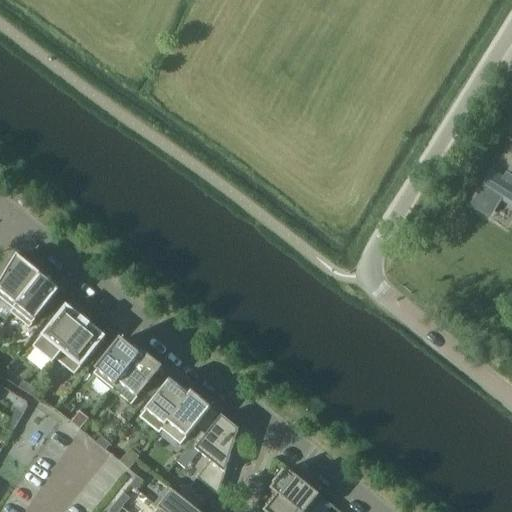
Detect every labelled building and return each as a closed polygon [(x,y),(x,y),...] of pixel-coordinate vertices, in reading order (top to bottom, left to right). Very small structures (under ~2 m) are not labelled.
[(492,172),(471,206),(486,215),(498,197),(511,206),(511,184),(511,182),(511,177),(506,174),(503,179),(492,172)] [(17,257),(0,285),(0,298),(13,309),(10,313),(41,276),(18,257),(18,258),(17,257)] [(10,313),(30,329),(60,292),(59,291),(59,290),(41,276),(10,313)] [(55,360),(86,321),(82,318),(81,318),(79,317),(68,307),(67,308),(66,307),(33,348),(52,364),(56,360),(55,360)] [(86,321),(55,360),(56,360),(74,375),(104,338),(103,337),(104,337),(92,327),(90,326),(91,325),(86,321)] [(112,390),(142,353),(139,355),(122,341),(122,342),(121,341),(93,374),(112,389),(112,390)] [(161,369),(162,369),(160,368),(161,367),(143,353),(142,353),(112,390),(131,406),(143,391),(154,377),(161,369)] [(150,396),(161,383),(154,377),(143,391),(150,396)] [(29,394),(33,387),(23,381),(19,388),(29,394)] [(159,433),(165,426),(192,393),(191,392),(189,395),(171,381),(170,381),(165,386),(154,400),(140,418),(159,433)] [(161,383),(150,396),(154,400),(165,386),(161,383)] [(33,387),(29,394),(38,400),(43,393),(33,387)] [(192,393),(165,426),(159,433),(159,434),(162,430),(181,446),(211,408),(210,408),(210,407),(192,393)] [(24,414),(18,409),(11,419),(18,424),(24,414)] [(80,430),(85,424),(75,417),(70,423),(80,430)] [(206,437),(202,433),(191,446),(195,450),(211,462),(197,479),(218,496),(239,431),(239,430),(222,417),(206,437)] [(11,419),(5,429),(12,433),(18,424),(11,419)] [(22,511),(72,434),(56,424),(0,511),(22,511)] [(105,451),(110,445),(101,437),(96,444),(105,451)] [(129,470),(134,464),(125,456),(120,463),(129,470)] [(312,511),(323,499),(286,469),(285,472),(284,471),(273,484),(274,485),(270,489),(276,494),(277,493),(299,511),(312,511)] [(136,491),(144,482),(137,477),(130,486),(136,491)] [(178,495),(198,511),(205,502),(189,489),(186,486),(178,495)] [(198,511),(197,511),(198,511),(178,495),(168,488),(154,506),(159,510),(159,509),(162,511),(198,511)] [(116,502),(123,507),(130,498),(124,493),(116,502)] [(299,511),(277,493),(276,494),(266,506),(267,507),(263,511),(299,511)] [(118,511),(123,507),(116,502),(109,511),(118,511)] [(86,511),(76,503),(67,511),(86,511)]
